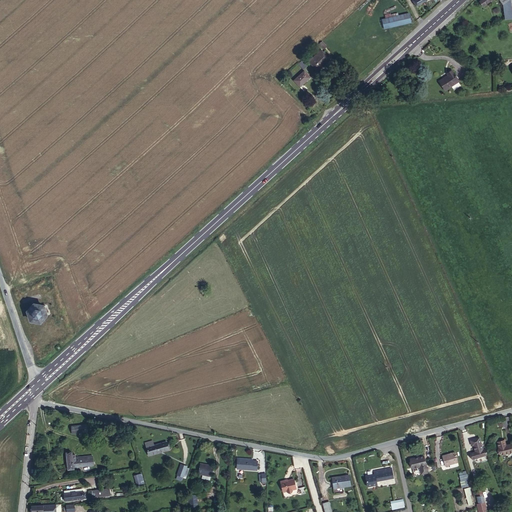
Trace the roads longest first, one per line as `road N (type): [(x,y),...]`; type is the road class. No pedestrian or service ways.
road 1 (primary): [(37,384),(463,0)]
road 2 (unclassified): [(34,401),(303,453)]
road 3 (unclassified): [(394,440),(511,408)]
